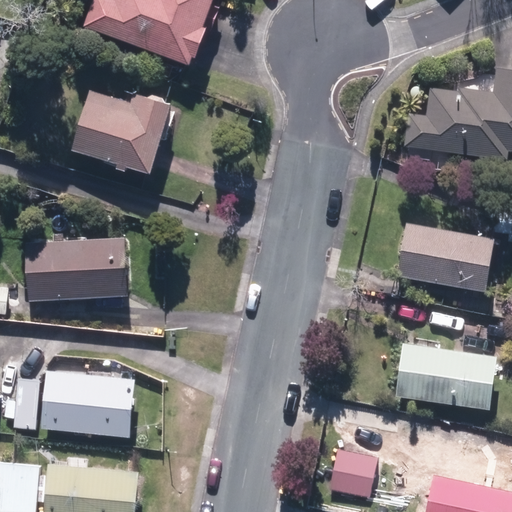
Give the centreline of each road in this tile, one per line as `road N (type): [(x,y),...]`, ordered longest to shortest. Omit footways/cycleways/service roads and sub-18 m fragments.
road 1 (residential): [(241,511),(313,145),(308,88),(322,47)]
road 2 (residential): [(502,0),(429,27),(322,47)]
